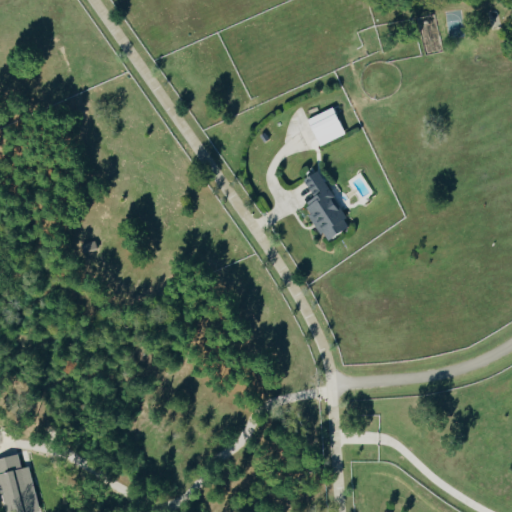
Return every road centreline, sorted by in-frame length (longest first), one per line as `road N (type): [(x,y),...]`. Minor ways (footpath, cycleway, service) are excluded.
road 1 (residential): [(338,511),(321,339),(266,245),(92,0)]
road 2 (residential): [(330,383),(420,379),(511,344)]
